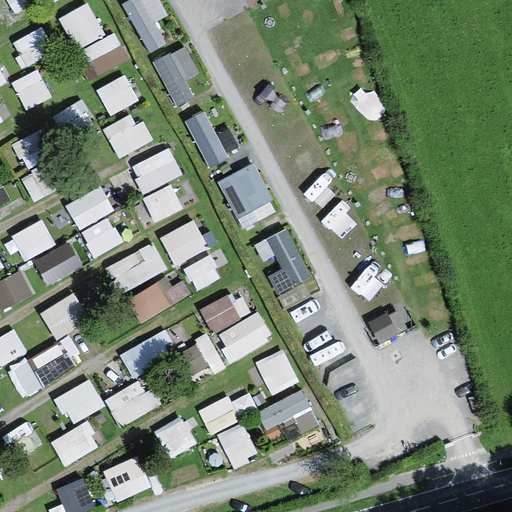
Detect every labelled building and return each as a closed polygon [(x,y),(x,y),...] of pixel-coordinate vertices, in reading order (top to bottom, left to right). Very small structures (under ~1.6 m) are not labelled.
[(167,44),(156,20),(169,14),(162,0),(125,0),(149,52),(167,44)] [(91,2),(61,16),(77,48),(106,34),(91,2)] [(243,13),(217,28),(231,53),(258,38),(243,13)] [(14,41),(28,66),(57,50),(43,25),(14,41)] [(89,44),(101,71),(129,58),(117,32),(89,44)] [(197,98),(188,79),(200,72),(186,43),(155,59),(180,107),(197,98)] [(0,60),(0,85),(9,82),(0,60)] [(14,80),(27,108),(54,96),(40,67),(14,80)] [(97,89),(113,114),(141,97),(125,72),(97,89)] [(86,100),(55,110),(63,136),(94,126),(86,100)] [(209,169),(230,161),(208,107),(187,116),(209,169)] [(105,127),(121,157),(153,140),(137,110),(105,127)] [(42,130),(17,137),(24,166),(50,159),(42,130)] [(145,193),(185,174),(171,146),(132,165),(145,193)] [(340,158),(356,194),(384,182),(369,146),(340,158)] [(245,228),(280,209),(254,162),(219,181),(245,228)] [(26,173),(31,197),(50,193),(45,169),(26,173)] [(156,221),(185,207),(173,182),(144,196),(156,221)] [(68,202),(77,227),(115,213),(106,188),(68,202)] [(84,232),(98,253),(121,238),(107,217),(84,232)] [(42,219),(14,236),(27,258),(55,241),(42,219)] [(197,219),(162,235),(176,264),(211,248),(197,219)] [(256,241),(263,259),(277,254),(283,269),(271,273),(278,292),(311,280),(291,228),(256,241)] [(75,243),(37,253),(44,280),(82,270),(75,243)] [(158,243),(112,260),(122,288),(168,272),(158,243)] [(212,251),(189,264),(200,285),(223,272),(212,251)] [(24,269),(0,279),(0,304),(2,309),(36,294),(24,269)] [(130,295),(141,320),(172,307),(162,282),(130,295)] [(76,292),(42,311),(57,338),(91,319),(76,292)] [(230,293),(201,308),(215,333),(243,317),(230,293)] [(261,310),(218,332),(233,360),(275,338),(261,310)] [(387,313),(368,324),(379,344),(399,333),(387,313)] [(18,329),(0,335),(0,363),(27,354),(18,329)] [(121,353),(134,376),(176,354),(163,330),(121,353)] [(205,334),(180,355),(199,378),(224,357),(205,334)] [(30,361),(46,386),(78,364),(61,340),(30,361)] [(258,359),(271,393),(300,382),(287,348),(258,359)] [(144,377),(106,397),(121,425),(159,406),(144,377)] [(58,395),(72,422),(106,405),(92,378),(58,395)] [(303,387),(259,411),(269,428),(287,418),(297,438),(323,424),(303,387)] [(249,392),(234,399),(242,414),(257,407),(249,392)] [(200,409),(213,434),(242,418),(229,394),(200,409)] [(185,415),(157,428),(170,457),(198,444),(185,415)] [(29,419),(6,433),(19,456),(43,442),(29,419)] [(90,422),(53,438),(64,463),(101,447),(90,422)] [(220,434),(234,465),(260,453),(246,422),(220,434)] [(120,501),(154,485),(139,454),(105,470),(120,501)] [(86,476),(58,487),(68,511),(86,511),(98,507),(86,476)]
